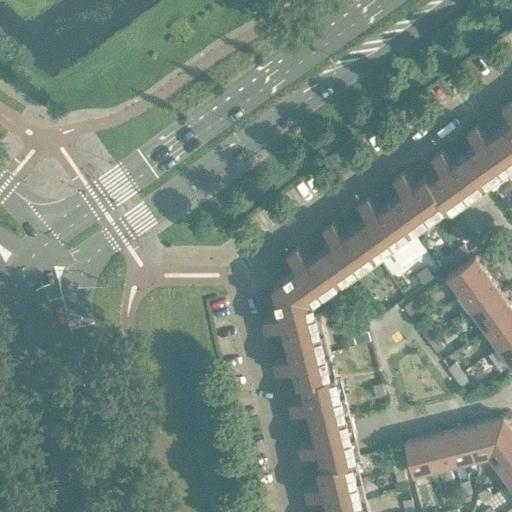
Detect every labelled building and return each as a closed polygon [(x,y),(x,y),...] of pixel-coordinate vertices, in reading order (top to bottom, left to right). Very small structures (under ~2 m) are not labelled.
[(511,97),(503,104),(511,116),(511,118),(500,127),(511,143),(511,97)] [(477,122),(467,129),(478,143),(465,152),(485,180),(511,161),(511,143),(500,127),(487,136),(477,122)] [(442,147),(432,154),(443,168),(437,172),(457,200),(485,180),(465,152),(452,161),(442,147)] [(404,169),(394,176),(404,190),(391,199),(412,227),(448,201),(431,177),(430,177),(427,173),(414,183),(404,169)] [(369,194),(359,201),(369,215),(356,224),(376,252),(412,227),(391,199),(379,208),(369,194)] [(333,219),(324,226),(334,240),(321,249),(341,277),(376,252),(356,224),(344,233),(333,219)] [(445,257),(450,264),(469,250),(464,243),(445,257)] [(298,244),(288,251),(298,265),(274,283),(298,292),(313,297),(341,277),(321,249),(308,258),(298,244)] [(476,254),(447,274),(461,292),(489,272),(476,254)] [(434,275),(429,268),(423,259),(413,266),(424,282),(434,275)] [(489,272),(461,292),(473,310),(502,290),(489,272)] [(281,312),(264,316),(267,328),(284,324),(288,339),(321,330),(313,297),(298,292),(274,283),(281,312)] [(511,304),(502,290),(473,310),(486,327),(511,308),(511,304)] [(412,299),(405,304),(412,314),(419,309),(412,299)] [(511,308),(486,327),(498,345),(511,335),(511,308)] [(431,326),(424,330),(431,340),(437,335),(431,326)] [(292,354),(275,358),(277,370),(294,365),(298,382),(303,380),(303,379),(332,372),(332,371),(321,330),(288,339),(292,354)] [(352,335),(341,338),(343,346),(354,343),(352,335)] [(445,345),(437,335),(431,340),(438,350),(445,345)] [(511,335),(498,345),(511,363),(511,362),(511,335)] [(456,361),(449,366),(456,375),(463,371),(456,361)] [(307,394),(290,399),(293,410),(309,406),(313,421),(347,413),(336,370),(332,371),(332,372),(303,379),(303,380),(307,394)] [(463,371),(456,375),(463,385),(470,380),(463,371)] [(378,395),(386,393),(383,382),(375,384),(378,395)] [(317,436),(300,441),(303,452),(320,448),(322,454),(355,446),(347,413),(313,421),(317,436)] [(504,414),(469,423),(478,457),(490,454),(504,414)] [(511,452),(511,425),(504,414),(490,454),(497,464),(511,452)] [(469,423),(448,428),(457,462),(478,457),(469,423)] [(448,428),(427,433),(436,467),(457,462),(448,428)] [(427,433),(405,439),(414,473),(436,467),(427,433)] [(511,452),(497,464),(509,481),(511,479),(511,452)] [(399,480),(407,478),(401,454),(393,456),(399,480)] [(323,480),(306,484),(309,496),(326,492),(330,507),(363,499),(352,455),(324,462),(324,463),(319,464),(323,480)] [(469,479),(461,481),(464,493),(472,491),(469,479)] [(489,486),(479,493),(484,500),(494,493),(489,486)] [(406,511),(415,511),(411,497),(403,498),(406,510),(406,511)] [(330,511),(366,511),(363,499),(330,507),(330,511)]
